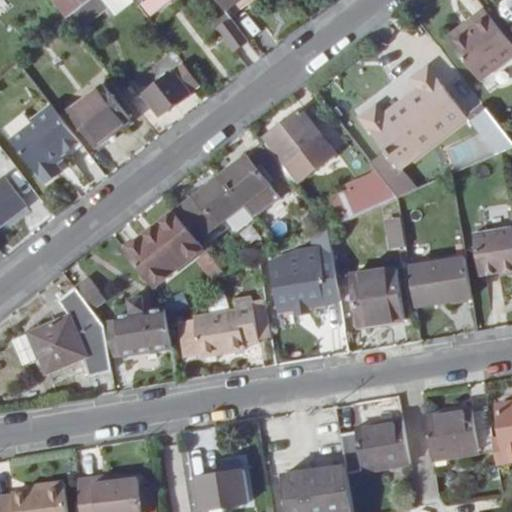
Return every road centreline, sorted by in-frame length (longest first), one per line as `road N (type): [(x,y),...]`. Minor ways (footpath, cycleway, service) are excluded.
road 1 (residential): [(0,439),(511,354)]
road 2 (residential): [(378,0),(0,293)]
